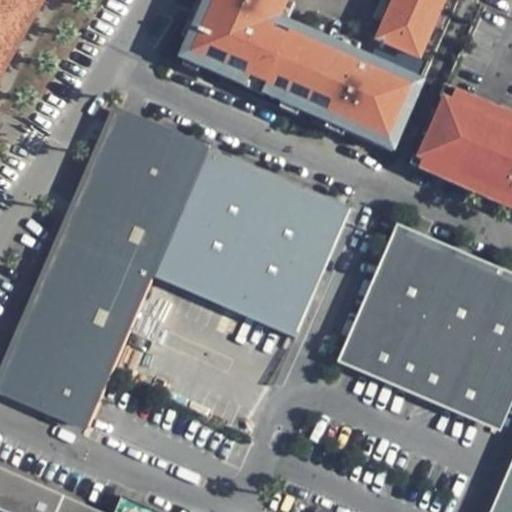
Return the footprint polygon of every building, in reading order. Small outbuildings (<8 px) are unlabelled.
[(0,0),(0,64),(35,0),(0,0)] [(205,0),(181,63),(390,144),(416,77),(281,24),(290,0),(205,0)] [(390,0),(375,41),(426,61),(449,0),(390,0)] [(511,110),(445,85),(413,169),(511,206),(511,110)] [(209,145),(210,141),(114,98),(80,176),(0,358),(0,386),(84,426),(156,276),(209,145)] [(350,204),(209,145),(156,276),(296,338),(350,204)] [(511,392),(511,267),(395,216),(333,356),(369,371),(479,419),(497,427),(511,392)] [(511,511),(511,451),(486,511),(511,511)] [(0,505),(15,511),(112,511),(110,511),(0,462),(0,505)] [(110,511),(112,511),(167,511),(118,490),(110,511)]
